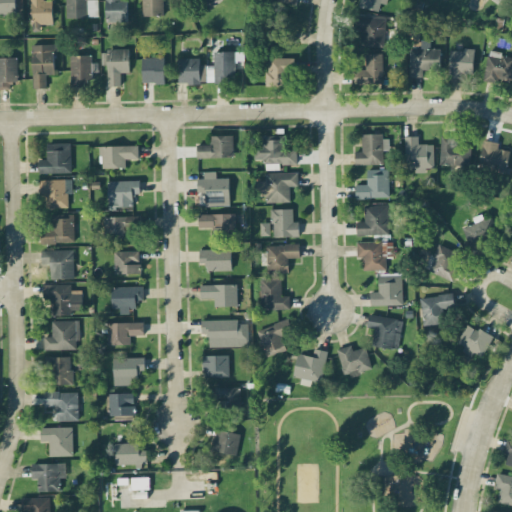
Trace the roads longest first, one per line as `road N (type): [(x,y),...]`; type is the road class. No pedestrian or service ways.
road 1 (residential): [(0,480),(21,372),(10,119)]
road 2 (residential): [(0,119),(325,111)]
road 3 (residential): [(174,423),(169,115)]
road 4 (residential): [(330,311),(325,111)]
road 5 (residential): [(325,111),(449,104),(511,110)]
road 6 (residential): [(466,511),(482,433),(511,361)]
